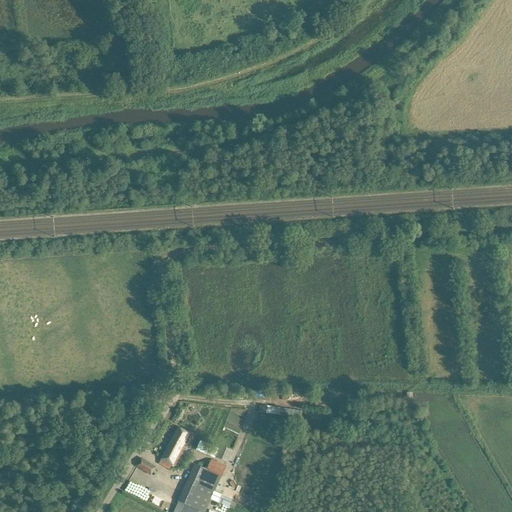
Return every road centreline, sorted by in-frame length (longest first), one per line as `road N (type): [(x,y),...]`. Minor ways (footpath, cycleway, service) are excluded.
road 1 (track): [(174,385),(167,266),(176,254),(511,229)]
road 2 (unclassified): [(99,511),(174,385)]
